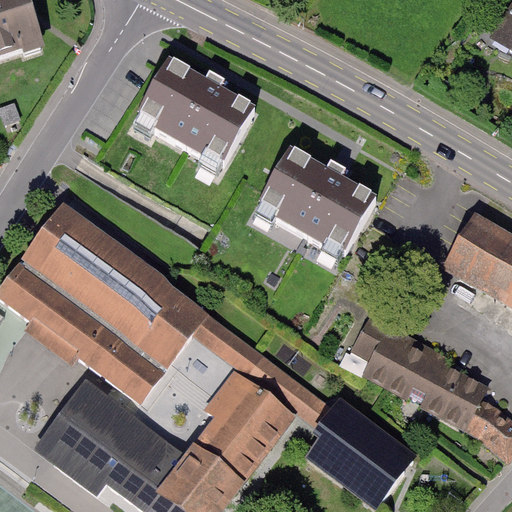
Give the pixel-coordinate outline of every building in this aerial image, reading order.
[(0,0),(0,61),(40,49),(23,0),(0,0)] [(511,1),(486,41),(511,58),(511,1)] [(259,108),(165,55),(130,117),(225,169),(259,108)] [(383,193),(288,143),(253,208),(348,259),(383,193)] [(171,294),(58,209),(0,286),(0,309),(137,412),(199,329),(206,320),(171,294)] [(511,246),(473,224),(447,270),(511,306),(511,246)] [(0,271),(12,255),(3,249),(0,253),(0,271)] [(511,446),(511,418),(485,398),(486,391),(363,326),(341,368),(465,432),(467,427),(505,456),(511,446)] [(186,457),(155,500),(171,511),(221,511),(291,416),(241,380),(186,457)] [(171,511),(155,500),(186,457),(88,381),(36,449),(100,498),(106,487),(140,511),(171,511)] [(376,511),(413,464),(336,406),(325,420),(296,458),(366,511),(376,511)]
